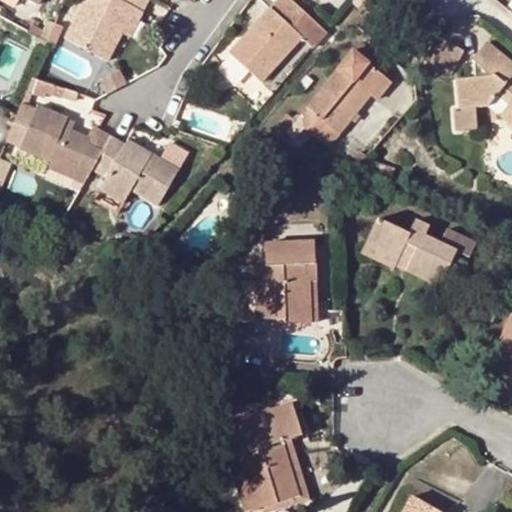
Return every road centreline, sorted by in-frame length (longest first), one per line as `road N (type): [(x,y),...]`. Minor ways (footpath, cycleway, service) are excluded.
road 1 (residential): [(228,0),(144,105)]
road 2 (residential): [(511,439),(456,411),(387,400)]
